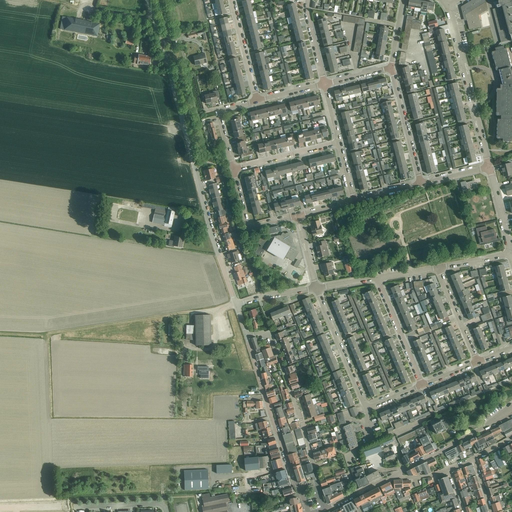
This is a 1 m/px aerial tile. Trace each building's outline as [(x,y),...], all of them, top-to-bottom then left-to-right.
[(411,7),(415,8),(416,1),(411,0),(409,0),(408,6),(407,9),(411,10),(411,7)] [(466,17),(469,30),(482,27),(479,16),(488,10),(486,3),(484,0),(472,0),(470,2),(464,6),(463,6),(462,7),(462,8),(462,9),(462,10),(463,14),(463,18),(466,17)] [(494,3),(496,6),(497,6),(497,8),(501,7),(503,6),(511,40),(508,41),(500,8),(493,10),(501,43),(500,43),(498,46),(501,46),(502,44),(511,41),(511,2),(511,3),(511,0),(498,0),(499,3),(495,4),(494,3)] [(215,3),(217,9),(224,7),(222,1),(215,3)] [(428,3),(422,2),(421,9),(420,12),(427,13),(427,10),(428,3)] [(256,18),(255,12),(252,12),(245,14),(246,20),(254,18),(256,18)] [(100,24),(76,19),(62,17),(60,29),(97,37),(100,24)] [(219,19),(221,26),(228,24),(227,18),(219,19)] [(246,20),(248,26),(255,24),(254,18),(246,20)] [(291,23),(293,30),(300,28),(299,22),(291,23)] [(320,27),(322,33),(329,32),(327,25),(320,27)] [(377,33),(380,34),(387,35),(389,29),(381,28),(381,27),(379,26),(377,33)] [(249,32),(251,38),(258,36),(257,30),(249,32)] [(322,33),(323,40),(330,38),(329,32),(322,33)] [(387,35),(380,34),(377,33),(376,40),(386,42),(387,35)] [(302,34),(295,36),(296,42),(303,40),(302,34)] [(330,38),(323,40),(325,46),(332,44),(330,38)] [(386,42),(376,40),(375,40),(375,43),(377,43),(376,47),(377,47),(385,48),(386,42)] [(305,48),(304,42),(292,45),(294,51),(298,50),(305,48)] [(501,46),(498,46),(497,48),(495,48),(496,51),(492,52),(495,63),(493,64),(494,67),(496,67),(497,71),(499,71),(500,76),(498,77),(499,81),(501,81),(503,85),(501,85),(501,89),(497,89),(497,116),(501,116),(501,120),(498,120),(498,139),(503,139),(503,142),(511,142),(511,68),(510,69),(510,68),(511,67),(507,48),(504,49),(504,46),(500,47),(501,46)] [(234,48),(227,50),(228,56),(236,54),(234,48)] [(441,49),(442,56),(450,54),(448,48),(441,49)] [(384,54),(376,53),(374,52),(373,56),(375,56),(374,60),(383,61),(384,54)] [(137,64),(149,66),(151,57),(135,54),(133,63),(137,64)] [(193,57),(195,66),(207,63),(204,54),(201,54),(201,55),(193,57)] [(300,56),(301,62),(308,60),(307,54),(300,56)] [(229,60),(231,66),(238,64),(236,58),(229,60)] [(328,61),(330,67),(337,65),(335,59),(328,61)] [(442,69),(446,68),(453,66),(451,60),(444,62),(445,65),(442,66),(442,69)] [(401,68),(403,75),(410,73),(408,67),(405,68),(404,65),(405,62),(399,61),(398,64),(400,65),(401,68)] [(258,66),(258,67),(259,72),(267,71),(270,70),(268,64),(265,65),(258,66)] [(337,65),(330,67),(331,74),(339,72),(337,65)] [(446,68),(447,74),(454,73),(453,66),(446,68)] [(311,72),(304,74),(306,80),(313,79),(311,72)] [(403,75),(404,81),(411,79),(414,78),(413,76),(411,76),(410,73),(403,75)] [(386,79),(380,80),(382,88),(388,86),(386,79)] [(367,83),(369,91),(373,90),(373,92),(376,92),(374,82),(367,83)] [(363,92),(369,91),(367,83),(361,85),(363,92)] [(448,85),(450,91),(459,89),(457,83),(448,85)] [(359,85),(353,87),(355,94),(361,93),(359,85)] [(413,85),(406,87),(408,93),(417,91),(417,88),(414,89),(413,85)] [(353,87),(347,89),(348,96),(355,94),(353,87)] [(347,89),(340,90),(342,97),(348,96),(347,89)] [(450,91),(452,97),(460,95),(459,89),(450,91)] [(213,94),(209,95),(211,103),(217,102),(217,99),(219,98),(217,91),(212,92),(213,94)] [(408,95),(410,102),(418,99),(417,93),(408,95)] [(211,103),(209,95),(206,95),(205,94),(201,95),(202,102),(205,101),(206,104),(211,103)] [(452,97),(453,104),(462,101),(460,95),(452,97)] [(410,102),(411,108),(420,106),(418,99),(410,102)] [(289,106),(287,106),(289,114),(292,113),(291,111),(297,110),(294,101),(289,103),(289,106)] [(383,103),(384,109),(392,107),(390,101),(383,103)] [(453,104),(455,110),(463,108),(462,101),(453,104)] [(284,104),(278,106),(280,114),(285,113),(286,115),(289,114),(287,106),(284,107),(284,104)] [(411,108),(413,114),(421,112),(420,106),(411,108)] [(384,109),(386,115),(393,113),(392,107),(384,109)] [(455,110),(456,116),(465,114),(463,108),(455,110)] [(341,113),(343,120),(350,118),(349,114),(353,113),(353,110),(349,111),(341,113)] [(257,120),(255,111),(249,113),(250,116),(247,116),(250,127),(253,126),(252,121),(257,120)] [(421,112),(413,114),(414,120),(423,118),(421,112)] [(387,118),(387,122),(395,120),(393,113),(386,115),(381,116),(382,119),(387,118)] [(465,114),(456,116),(458,122),(466,120),(465,114)] [(230,121),(231,127),(240,125),(239,120),(241,119),(240,116),(232,118),(233,120),(230,121)] [(343,120),(344,126),(352,124),(350,118),(343,120)] [(385,129),(389,128),(397,126),(395,120),(387,122),(388,125),(384,126),(385,129)] [(211,133),(212,141),(217,140),(214,128),(212,123),(207,124),(209,134),(211,133)] [(415,125),(417,131),(425,129),(424,123),(415,125)] [(319,126),(319,129),(322,138),(327,137),(324,125),(319,126)] [(459,127),(461,133),(469,131),(468,125),(459,127)] [(389,128),(391,134),(398,132),(397,126),(389,128)] [(417,131),(419,137),(427,135),(425,129),(417,131)] [(237,138),(238,140),(245,138),(245,135),(243,135),(241,130),(233,133),(234,138),(237,138)] [(346,132),(348,138),(355,136),(353,130),(346,132)] [(461,133),(462,140),(471,137),(469,131),(461,133)] [(398,132),(391,134),(392,140),(400,138),(398,132)] [(297,133),(294,134),(296,141),(298,141),(299,144),(305,142),(302,134),(297,135),(297,133)] [(296,141),(294,134),(288,135),(288,137),(286,138),(288,146),(294,145),(293,142),(296,141)] [(427,135),(419,137),(420,143),(429,141),(432,141),(431,138),(430,134),(427,135)] [(348,138),(349,144),(357,142),(356,139),(358,139),(358,136),(355,137),(355,136),(348,138)] [(235,143),(237,149),(246,147),(244,142),(246,141),(245,138),(238,140),(238,143),(235,143)] [(395,150),(402,148),(400,141),(393,143),(395,150)] [(420,143),(422,150),(430,148),(429,141),(420,143)] [(362,145),(358,146),(357,142),(349,144),(351,151),(358,149),(362,148),(362,145)] [(265,152),(263,143),(258,145),(257,143),(254,143),(255,145),(256,149),(256,151),(259,151),(259,153),(265,152)] [(464,145),(465,152),(474,149),(472,143),(464,145)] [(246,147),(237,149),(238,155),(240,155),(241,157),(253,154),(252,151),(247,152),(246,147)] [(391,157),(396,156),(404,154),(402,148),(395,150),(395,153),(391,154),(391,157)] [(422,150),(423,156),(432,154),(434,153),(434,150),(431,151),(430,148),(422,150)] [(465,152),(467,158),(475,156),(474,149),(465,152)] [(352,154),(353,160),(360,158),(359,155),(364,154),(363,151),(352,154)] [(333,154),(327,155),(329,163),(335,161),(333,154)] [(396,156),(398,162),(405,160),(404,154),(396,156)] [(432,156),(432,154),(423,156),(425,162),(433,160),(432,156)] [(327,155),(321,157),(323,164),(329,163),(327,155)] [(475,156),(467,158),(468,164),(477,162),(475,156)] [(323,164),(321,157),(314,159),(316,166),(320,165),(321,168),(323,167),(323,164)] [(316,166),(314,159),(308,160),(310,168),(316,166)] [(395,169),(399,168),(407,166),(405,160),(398,162),(395,163),(396,166),(394,167),(395,169)] [(425,162),(426,168),(435,166),(433,160),(425,162)] [(302,162),(296,163),(298,171),(304,169),(302,162)] [(296,163),(290,165),(292,172),(298,171),(296,163)] [(503,169),(504,173),(505,177),(511,174),(511,170),(511,169),(511,168),(511,165),(511,163),(500,166),(501,170),(503,169)] [(364,164),(362,164),(355,166),(356,172),(364,171),(366,170),(364,164)] [(290,165),(283,166),(285,174),(292,172),(290,165)] [(283,166),(277,168),(279,175),(285,174),(283,166)] [(399,168),(401,174),(408,172),(407,166),(399,168)] [(435,166),(426,168),(428,174),(436,172),(435,166)] [(277,168),(271,169),(273,177),(277,176),(277,179),(277,180),(280,179),(279,175),(277,168)] [(204,171),(205,175),(204,175),(205,178),(206,181),(215,179),(213,169),(204,171)] [(267,179),(273,177),(271,169),(265,171),(267,179)] [(410,179),(408,172),(401,174),(402,178),(399,179),(400,181),(402,181),(410,179)] [(244,178),(246,184),(253,183),(256,182),(254,174),(251,175),(251,176),(244,178)] [(358,178),(360,185),(367,183),(365,177),(358,178)] [(466,181),(460,183),(463,192),(472,190),(477,189),(476,183),(474,184),(473,181),(466,183),(466,181)] [(256,182),(246,184),(247,191),(255,189),(258,188),(257,185),(256,182)] [(209,190),(209,192),(218,190),(216,183),(209,185),(210,189),(209,190)] [(367,183),(360,185),(361,191),(368,189),(367,183)] [(342,187),(335,189),(337,196),(344,195),(342,187)] [(247,191),(249,197),(256,195),(255,189),(247,191)] [(335,189),(329,190),(331,198),(337,196),(335,189)] [(211,194),(212,199),(219,197),(218,190),(209,192),(210,195),(211,194)] [(314,194),(311,195),(313,203),(319,201),(317,194),(316,190),(313,191),(314,194)] [(329,190),(323,192),(325,199),(331,198),(329,190)] [(313,203),(311,195),(304,197),(306,204),(313,203)] [(212,204),(213,206),(221,204),(219,197),(212,199),(213,203),(212,204)] [(298,198),(292,200),(294,207),(300,206),(298,198)] [(285,199),(279,200),(280,203),(281,210),(288,209),(286,201),(285,199)] [(250,203),(252,209),(259,207),(258,201),(250,203)] [(216,212),(222,210),(223,210),(221,204),(213,206),(213,209),(215,208),(216,212)] [(164,226),(171,228),(175,209),(168,207),(167,211),(155,209),(154,215),(166,217),(164,226)] [(259,207),(252,209),(253,215),(261,214),(259,207)] [(218,218),(219,225),(226,223),(224,216),(218,218)] [(311,228),(313,236),(323,233),(321,226),(319,221),(313,223),(314,228),(311,228)] [(270,228),(266,229),(267,234),(267,235),(279,232),(278,228),(278,226),(273,227),(270,228)] [(476,229),(480,243),(496,239),(494,230),(488,231),(486,226),(476,229)] [(222,235),(224,241),(230,239),(231,239),(230,233),(222,235)] [(261,257),(266,248),(284,259),(285,257),(293,262),(299,253),(295,251),(292,239),(288,236),(287,233),(286,234),(285,233),(285,234),(282,233),(280,236),(279,235),(269,238),(269,241),(269,242),(270,242),(261,237),(257,244),(261,245),(260,248),(258,247),(254,253),(261,257)] [(182,248),(183,238),(175,237),(174,241),(169,240),(169,245),(168,246),(172,247),(174,247),(174,246),(182,248)] [(230,239),(224,241),(226,247),(225,247),(226,252),(234,249),(233,247),(234,247),(232,242),(231,242),(230,239)] [(316,247),(319,258),(327,256),(326,251),(328,250),(325,241),(319,242),(320,246),(316,247)] [(239,261),(237,255),(239,254),(238,251),(227,254),(228,258),(229,257),(231,263),(239,261)] [(324,272),(325,277),(334,275),(332,266),(333,266),(333,263),(321,265),(322,269),(324,268),(325,271),(324,272)] [(495,267),(496,273),(505,271),(503,265),(495,267)] [(234,274),(238,285),(247,283),(243,271),(242,271),(240,266),(234,268),(236,273),(234,274)] [(496,273),(498,279),(506,277),(505,271),(496,273)] [(460,272),(451,276),(453,282),(460,279),(459,276),(461,275),(460,272)] [(498,279),(500,285),(508,283),(506,277),(498,279)] [(453,282),(455,287),(463,284),(460,279),(453,282)] [(427,286),(429,292),(436,289),(434,283),(431,285),(427,286)] [(508,283),(500,285),(501,292),(509,290),(508,283)] [(455,287),(458,293),(465,290),(463,284),(455,287)] [(391,288),(393,294),(400,291),(398,285),(391,288)] [(429,292),(432,297),(439,294),(436,289),(429,292)] [(470,294),(469,291),(468,289),(465,290),(458,293),(460,298),(467,295),(470,294)] [(365,293),(368,299),(374,296),(372,291),(365,293)] [(393,294),(396,299),(402,296),(400,291),(393,294)] [(432,297),(434,303),(441,300),(439,294),(432,297)] [(462,304),(470,301),(472,300),(471,296),(470,294),(467,295),(460,298),(462,304)] [(396,299),(398,305),(405,302),(404,299),(406,298),(405,295),(402,296),(396,299)] [(504,297),(500,298),(501,301),(504,301),(505,304),(511,301),(511,299),(511,295),(504,297)] [(368,299),(370,304),(376,302),(374,296),(368,299)] [(305,306),(312,303),(309,297),(302,300),(305,306)] [(494,297),(488,299),(490,307),(495,306),(496,305),(494,297)] [(332,302),(334,308),(340,305),(338,300),(332,302)] [(434,303),(436,308),(443,305),(441,300),(434,303)] [(462,304),(465,309),(472,306),(470,301),(462,304)] [(370,304),(372,310),(379,307),(376,302),(370,304)] [(398,305),(400,310),(407,308),(410,306),(409,304),(406,305),(405,302),(398,305)] [(305,306),(307,312),(314,309),(312,303),(305,306)] [(436,308),(438,314),(445,311),(443,305),(436,308)] [(465,309),(467,315),(474,312),(473,309),(476,307),(475,305),(472,306),(465,309)] [(288,306),(282,309),(285,316),(286,319),(292,316),(291,313),(288,306)] [(372,310),(374,315),(381,313),(379,307),(372,310)] [(400,310),(402,316),(409,313),(407,308),(400,310)] [(279,318),(285,316),(282,309),(276,311),(279,318)] [(310,317),(317,315),(314,309),(307,312),(305,313),(306,316),(308,314),(310,317)] [(249,312),(251,319),(257,317),(256,316),(258,316),(256,310),(249,312)] [(274,321),(279,318),(276,311),(271,314),(274,321)] [(336,313),(339,319),(345,316),(343,311),(336,313)] [(445,311),(438,314),(441,320),(448,317),(445,311)] [(474,312),(467,315),(469,321),(480,316),(478,313),(475,314),(474,312)] [(374,315),(377,321),(383,318),(381,313),(374,315)] [(402,316),(405,322),(412,319),(409,313),(402,316)] [(186,340),(195,340),(196,346),(211,345),(210,315),(195,316),(195,325),(186,326),(186,340)] [(311,320),(312,323),(319,320),(317,315),(310,317),(310,318),(307,319),(308,322),(311,320)] [(252,322),(253,321),(255,329),(258,328),(258,326),(261,325),(259,320),(258,317),(257,317),(251,319),(252,322)] [(377,321),(379,326),(385,323),(383,318),(377,321)] [(405,322),(407,327),(414,324),(416,323),(414,318),(412,319),(405,322)] [(314,329),(315,329),(322,326),(319,320),(312,323),(309,325),(312,330),(314,329)] [(341,324),(343,330),(350,327),(347,321),(341,324)] [(379,326),(381,331),(388,329),(385,323),(379,326)] [(414,324),(407,327),(410,333),(419,329),(418,327),(415,328),(414,324)] [(314,329),(312,330),(313,333),(316,332),(317,335),(324,332),(322,326),(315,329),(314,329)] [(445,329),(447,334),(454,332),(452,326),(445,329)] [(350,327),(343,330),(346,335),(352,332),(350,327)] [(473,329),(475,335),(482,332),(480,327),(473,329)] [(388,329),(381,331),(384,337),(390,334),(388,329)] [(278,341),(280,340),(284,338),(282,332),(275,335),(278,341)] [(447,334),(450,340),(456,337),(454,332),(447,334)] [(475,335),(478,341),(484,338),(482,332),(475,335)] [(318,337),(320,343),(327,340),(325,334),(318,337)] [(256,350),(258,355),(262,353),(257,337),(251,339),(255,350),(256,350)] [(280,340),(282,346),(289,343),(287,337),(284,338),(280,340)] [(450,340),(452,345),(459,343),(456,337),(450,340)] [(478,341),(480,346),(486,343),(484,338),(478,341)] [(385,341),(387,347),(394,344),(392,339),(385,341)] [(413,342),(416,348),(422,345),(420,339),(413,342)] [(320,343),(323,348),(330,346),(327,340),(320,343)] [(350,345),(352,350),(358,348),(356,342),(350,345)] [(282,346),(285,352),(292,349),(289,343),(282,346)] [(452,345),(454,351),(461,348),(459,343),(452,345)] [(261,347),(265,359),(270,357),(273,356),(269,344),(261,347)] [(388,349),(390,352),(396,349),(394,344),(387,347),(385,348),(386,350),(388,349)] [(422,345),(416,348),(418,353),(425,351),(427,350),(425,344),(422,345)] [(323,348),(325,354),(332,351),(330,346),(323,348)] [(352,350),(354,356),(361,353),(358,348),(352,350)] [(454,351),(457,356),(463,353),(461,348),(454,351)] [(285,352),(287,358),(294,356),(292,349),(285,352)] [(390,352),(392,358),(398,355),(396,349),(390,352)] [(325,354),(328,360),(334,357),(332,351),(325,354)] [(418,353),(420,359),(427,356),(425,351),(418,353)] [(262,368),(263,367),(266,366),(262,353),(258,355),(256,355),(258,361),(261,360),(261,362),(260,363),(262,368)] [(463,353),(457,356),(459,362),(465,359),(463,353)] [(275,355),(273,356),(270,357),(272,364),(278,362),(276,358),(275,355)] [(392,358),(394,363),(401,360),(398,355),(392,358)] [(294,356),(287,358),(290,364),(296,362),(294,356)] [(420,359),(423,364),(429,362),(427,356),(420,359)] [(328,360),(330,366),(337,363),(334,357),(328,360)] [(356,361),(359,367),(365,364),(363,358),(356,361)] [(394,363),(396,368),(403,366),(401,360),(394,363)] [(508,360),(502,362),(505,369),(510,367),(508,360)] [(423,364),(425,370),(431,367),(429,362),(423,364)] [(502,362),(496,365),(499,372),(505,369),(502,362)] [(337,363),(330,366),(332,371),(339,368),(337,363)] [(365,364),(359,367),(361,372),(367,370),(365,364)] [(184,377),(192,377),(192,365),(184,365),(184,377)] [(496,365),(491,367),(494,374),(499,372),(496,365)] [(262,374),(263,379),(267,378),(267,377),(268,376),(271,376),(268,372),(266,366),(263,367),(265,373),(262,374)] [(285,369),(287,375),(294,372),(292,366),(285,369)] [(396,368),(399,374),(405,371),(403,366),(396,368)] [(208,367),(197,367),(197,371),(199,371),(199,375),(200,375),(200,379),(208,379),(208,375),(207,375),(207,371),(208,371),(208,367)] [(431,367),(425,370),(427,375),(434,373),(431,367)] [(491,367),(485,369),(488,376),(494,374),(491,367)] [(488,376),(485,369),(480,372),(484,382),(486,381),(485,378),(488,376)] [(333,373),(336,379),(342,376),(340,370),(333,373)] [(399,374),(401,379),(407,376),(405,371),(399,374)] [(289,378),(291,384),(297,382),(299,381),(297,375),(296,372),(290,374),(291,377),(289,378)] [(474,374),(469,376),(472,383),(474,382),(475,385),(478,384),(474,374)] [(268,376),(267,377),(267,378),(263,379),(266,389),(272,387),(271,384),(275,383),(274,381),(273,381),(271,382),(270,379),(268,379),(268,376)] [(336,379),(333,380),(335,386),(345,382),(342,376),(336,379)] [(407,376),(401,379),(403,385),(410,382),(407,376)] [(469,376),(463,379),(467,389),(469,388),(468,385),(472,383),(469,376)] [(365,381),(367,387),(374,384),(371,378),(365,381)] [(463,379),(457,381),(460,388),(464,387),(465,390),(467,389),(463,379)] [(457,381),(452,383),(455,390),(460,388),(457,381)] [(339,388),(340,390),(347,388),(345,382),(335,386),(334,386),(335,389),(339,388)] [(452,383),(446,386),(449,393),(455,390),(452,383)] [(279,386),(284,401),(290,399),(289,395),(287,389),(283,390),(281,386),(279,386)] [(302,396),(306,395),(309,394),(308,390),(307,386),(298,390),(298,392),(295,393),(296,398),(302,396)] [(446,386),(441,388),(444,395),(449,393),(446,386)] [(480,391),(475,392),(476,395),(483,392),(481,386),(478,388),(480,391)] [(276,392),(276,393),(279,392),(278,388),(266,392),(268,398),(275,396),(274,393),(276,392)] [(340,390),(337,392),(338,395),(338,394),(339,398),(340,397),(343,396),(350,393),(347,388),(340,390)] [(441,388),(435,390),(438,397),(444,395),(441,388)] [(376,389),(370,392),(372,398),(378,395),(376,389)] [(438,397),(435,390),(430,393),(433,400),(438,397)] [(340,397),(342,403),(352,399),(350,393),(343,396),(340,397)] [(310,394),(309,394),(306,395),(302,396),(303,400),(301,400),(302,403),(304,402),(312,399),(310,394)] [(424,395),(419,398),(421,404),(427,402),(424,395)] [(419,398),(413,400),(416,407),(421,404),(419,398)] [(304,408),(306,407),(314,405),(312,399),(304,402),(305,405),(303,406),(304,408)] [(352,399),(342,403),(345,409),(354,405),(352,399)] [(413,400),(407,402),(411,412),(417,410),(416,407),(413,400)] [(256,402),(247,401),(247,406),(254,407),(254,408),(254,410),(263,408),(262,401),(256,402)] [(283,409),(284,411),(288,410),(294,408),(294,407),(292,402),(286,405),(287,408),(283,409)] [(407,402),(402,405),(405,412),(409,410),(409,411),(408,412),(411,419),(409,420),(410,422),(415,420),(414,418),(411,412),(407,402)] [(306,413),(308,413),(312,411),(316,410),(318,409),(317,406),(321,405),(320,403),(314,405),(306,407),(307,410),(305,411),(306,413)] [(402,405),(397,407),(399,414),(402,413),(403,415),(406,414),(405,412),(402,405)] [(397,407),(391,409),(394,416),(399,414),(397,407)] [(430,412),(425,413),(426,416),(433,413),(431,407),(428,408),(430,412)] [(278,419),(278,420),(283,418),(282,415),(283,415),(281,408),(275,410),(279,419),(278,419)] [(288,410),(284,411),(286,418),(289,417),(288,415),(295,412),(294,408),(288,410)] [(391,409),(385,412),(388,419),(394,416),(391,409)] [(318,415),(316,410),(312,411),(308,413),(309,416),(307,416),(308,419),(314,417),(318,415)] [(388,419),(385,412),(380,414),(380,415),(376,416),(379,422),(388,419)] [(331,416),(327,417),(329,424),(335,423),(334,419),(332,420),(331,416)] [(283,418),(278,420),(281,429),(283,428),(282,426),(284,426),(285,427),(288,426),(285,418),(284,418),(283,418)] [(440,433),(448,428),(445,422),(442,423),(441,420),(437,422),(434,423),(433,421),(430,423),(436,435),(440,433)] [(500,426),(491,431),(494,438),(498,436),(497,433),(501,431),(502,433),(503,432),(506,438),(511,434),(511,423),(510,420),(500,425),(500,426)] [(268,427),(267,421),(255,424),(257,431),(264,429),(264,428),(268,427)] [(292,431),(294,430),(300,428),(298,422),(295,423),(290,425),(292,431)] [(343,426),(345,432),(353,429),(354,429),(352,423),(343,426)] [(283,428),(281,429),(283,436),(288,434),(291,433),(290,432),(290,431),(288,426),(285,427),(283,428)] [(307,429),(309,435),(320,431),(318,426),(307,429)] [(418,436),(422,445),(427,454),(434,450),(434,449),(437,447),(429,433),(428,433),(424,426),(416,430),(418,436)] [(264,428),(264,429),(264,431),(262,432),(263,437),(272,435),(270,427),(268,427),(264,428)] [(345,432),(347,438),(355,435),(353,429),(345,432)] [(309,435),(308,435),(309,438),(309,439),(310,441),(310,443),(311,443),(313,442),(317,441),(318,440),(321,439),(320,434),(323,433),(322,431),(320,431),(309,435)] [(491,431),(476,438),(478,442),(479,445),(486,441),(487,442),(493,439),(494,438),(491,431)] [(288,434),(283,436),(286,444),(294,441),(291,433),(288,434)] [(266,446),(268,446),(272,445),(276,443),(275,438),(274,435),(269,437),(270,440),(267,441),(268,443),(261,444),(261,446),(265,446),(266,446)] [(346,438),(348,444),(356,441),(357,441),(355,435),(347,438),(346,438)] [(338,442),(337,440),(336,436),(336,437),(329,439),(330,444),(338,442)] [(393,441),(392,437),(391,438),(382,442),(383,446),(393,441)] [(476,454),(489,447),(486,442),(479,445),(478,442),(476,438),(476,437),(469,441),(471,446),(471,445),(475,453),(476,454)] [(286,444),(290,455),(297,453),(297,454),(298,454),(294,441),(286,444)] [(356,441),(348,444),(347,445),(349,450),(358,447),(356,441)] [(469,441),(462,444),(465,450),(471,447),(471,446),(469,441)] [(270,453),(271,455),(279,453),(276,443),(272,445),(268,446),(270,450),(266,452),(266,454),(270,453)] [(366,457),(383,451),(383,449),(384,449),(382,443),(363,449),(366,457)] [(465,450),(462,444),(457,447),(457,448),(446,453),(448,457),(449,460),(460,455),(462,460),(474,454),(471,449),(465,451),(465,450)] [(414,450),(416,452),(418,451),(421,457),(427,454),(422,445),(414,450)] [(504,448),(503,448),(504,450),(507,455),(509,453),(511,458),(511,452),(508,446),(504,448)] [(334,447),(325,449),(328,458),(337,456),(334,447)] [(383,449),(383,451),(383,452),(387,460),(395,457),(392,449),(390,450),(388,447),(384,449),(383,449)] [(301,449),(298,450),(302,461),(308,460),(307,456),(308,456),(306,450),(302,451),(301,449)] [(319,450),(320,451),(322,458),(326,457),(326,459),(328,458),(325,449),(319,450)] [(322,458),(320,451),(313,453),(315,460),(322,458)] [(411,462),(408,457),(407,455),(406,455),(404,451),(402,452),(404,456),(401,458),(405,465),(411,462)] [(418,451),(416,452),(408,457),(411,462),(421,457),(418,451)] [(504,465),(497,452),(491,455),(498,468),(504,465)] [(270,461),(271,461),(281,458),(279,453),(271,455),(272,459),(271,459),(270,458),(269,458),(269,456),(270,461)] [(292,463),(299,460),(297,454),(297,453),(290,455),(288,455),(291,463),(292,463)] [(262,468),(261,457),(258,457),(245,458),(245,471),(260,470),(260,468),(262,468)] [(283,467),(281,458),(271,461),(272,464),(271,464),(271,466),(270,466),(271,468),(273,467),(274,469),(283,467)] [(434,458),(427,462),(429,467),(437,463),(434,458)] [(477,460),(482,474),(492,471),(491,468),(490,469),(489,467),(485,469),(484,465),(486,465),(485,460),(482,461),(482,460),(482,458),(477,460)] [(299,460),(292,463),(299,483),(306,481),(299,460)] [(420,465),(423,471),(425,475),(427,475),(432,473),(431,471),(429,467),(427,462),(424,463),(420,465)] [(303,466),(305,473),(313,471),(312,468),(311,468),(310,464),(303,466)] [(363,487),(369,483),(366,476),(363,468),(366,466),(365,464),(355,467),(358,473),(363,486),(363,487)] [(216,467),(216,474),(231,473),(231,465),(219,465),(219,467),(216,467)] [(407,472),(406,472),(407,474),(407,475),(408,476),(409,476),(412,476),(414,475),(419,475),(420,475),(419,472),(423,471),(420,465),(416,467),(413,469),(409,470),(407,472)] [(472,465),(463,468),(463,470),(466,478),(468,477),(468,476),(468,477),(467,475),(472,473),(473,476),(476,475),(472,465)] [(355,480),(354,480),(358,489),(363,486),(358,473),(355,467),(350,468),(353,475),(355,480)] [(277,480),(277,481),(277,482),(288,479),(285,469),(275,473),(276,476),(272,477),(273,480),(274,479),(274,480),(277,480)] [(497,472),(496,469),(495,470),(494,470),(493,471),(493,470),(492,471),(482,474),(484,481),(493,478),(492,475),(494,474),(494,473),(497,472)] [(184,490),(208,489),(207,470),(183,471),(184,490)] [(453,473),(456,481),(464,478),(461,471),(462,471),(462,470),(453,473)] [(313,471),(305,473),(306,478),(311,477),(311,478),(312,477),(312,479),(315,478),(313,471)] [(377,471),(366,476),(369,483),(381,477),(377,471)] [(441,504),(449,501),(456,498),(454,493),(454,492),(453,490),(453,489),(452,486),(451,486),(450,483),(451,483),(450,483),(449,480),(450,480),(449,479),(448,477),(448,476),(448,477),(445,478),(445,477),(444,478),(442,479),(442,478),(442,479),(439,480),(438,480),(439,480),(440,483),(439,483),(440,484),(441,486),(441,487),(442,489),(442,490),(443,492),(438,494),(441,504)] [(478,483),(476,476),(470,478),(469,478),(470,482),(468,483),(469,486),(470,486),(471,485),(478,483)] [(335,484),(339,483),(338,480),(336,481),(335,477),(326,480),(320,482),(322,487),(328,485),(327,484),(334,482),(335,484)] [(423,479),(423,486),(432,482),(432,478),(428,478),(423,479)] [(464,478),(456,481),(459,489),(465,487),(466,488),(467,488),(466,485),(463,485),(462,482),(465,481),(464,478)] [(277,482),(277,481),(271,482),(272,484),(273,484),(273,486),(279,484),(280,488),(290,485),(288,479),(277,482)] [(403,487),(410,486),(410,481),(403,482),(403,480),(394,481),(394,489),(399,500),(403,498),(400,491),(399,492),(398,491),(399,491),(398,489),(403,488),(403,487)] [(485,483),(487,489),(499,485),(498,482),(496,483),(494,480),(491,482),(490,482),(489,481),(485,483)] [(322,490),(325,497),(333,494),(335,493),(338,492),(343,489),(341,482),(330,486),(330,487),(322,490)] [(381,487),(385,496),(386,497),(395,492),(390,483),(381,487)] [(481,489),(478,483),(471,485),(470,486),(469,486),(469,488),(472,487),(473,489),(474,489),(475,491),(481,489)] [(499,485),(487,489),(489,496),(494,494),(493,490),(504,487),(503,484),(499,485)] [(274,490),(275,492),(275,494),(283,492),(284,496),(293,494),(293,493),(294,491),(294,490),(292,489),(292,487),(285,489),(284,488),(280,489),(274,490)] [(377,501),(380,500),(378,497),(382,495),(379,488),(363,496),(363,495),(360,497),(361,497),(354,500),(358,507),(368,502),(370,505),(372,504),(372,503),(377,501)] [(403,492),(405,497),(410,494),(409,492),(411,491),(410,488),(405,490),(406,491),(403,492)] [(417,492),(418,493),(412,495),(414,503),(429,498),(426,489),(417,492)] [(460,491),(462,498),(467,497),(470,496),(472,495),(471,492),(467,493),(466,489),(460,491)] [(471,493),(472,495),(474,495),(475,496),(476,496),(477,498),(483,496),(481,490),(473,492),(471,493)] [(333,494),(325,497),(328,504),(329,504),(344,496),(342,492),(339,493),(338,492),(335,493),(333,494)] [(227,511),(225,503),(229,502),(227,494),(210,498),(209,493),(201,495),(203,505),(201,506),(202,511),(227,511)] [(281,507),(289,506),(300,504),(299,501),(299,500),(299,498),(298,499),(297,497),(296,497),(294,495),(288,496),(288,499),(289,499),(289,503),(280,504),(281,507)] [(495,497),(490,498),(492,505),(502,502),(499,495),(495,496),(495,497)] [(467,497),(462,498),(465,505),(470,504),(470,502),(471,502),(470,500),(471,500),(470,496),(467,497)] [(456,498),(449,501),(452,508),(459,505),(456,498)] [(477,504),(479,508),(486,505),(483,499),(478,501),(478,502),(478,504),(477,504)] [(343,506),(343,507),(345,511),(352,511),(356,510),(352,501),(343,506)] [(503,508),(502,506),(504,505),(503,501),(502,502),(492,505),(494,511),(495,511),(500,510),(500,509),(503,508)] [(301,511),(302,511),(302,510),(302,507),(301,507),(300,503),(300,504),(289,506),(290,510),(292,509),(292,511),(301,511)]
